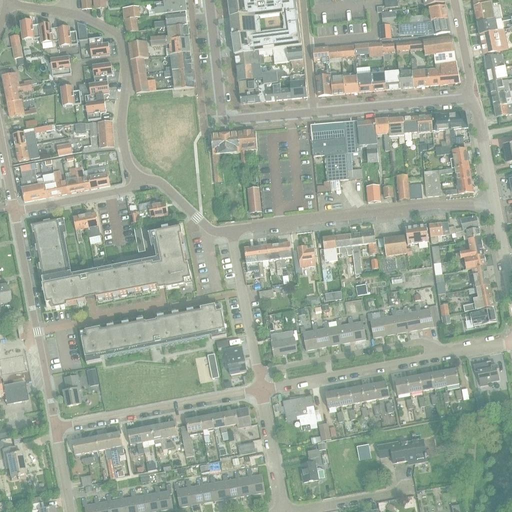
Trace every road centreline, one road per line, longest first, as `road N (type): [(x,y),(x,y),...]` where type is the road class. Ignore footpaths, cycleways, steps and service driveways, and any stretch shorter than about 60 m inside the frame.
road 1 (residential): [(140,177),(122,140),(126,75),(118,33),(81,16),(7,3)]
road 2 (residential): [(231,231),(433,205),(494,206)]
road 3 (residential): [(54,427),(259,389)]
road 4 (residential): [(241,294),(36,331)]
road 5 (residential): [(438,355),(421,341),(256,371)]
road 6 (residential): [(259,389),(438,355)]
road 7 (tertiary): [(313,112),(464,99)]
road 8 (residential): [(14,210),(124,190),(140,177)]
road 9 (residential): [(283,511),(259,389)]
road 10 (residential): [(14,210),(36,331)]
road 11 (tertiary): [(222,120),(208,0)]
